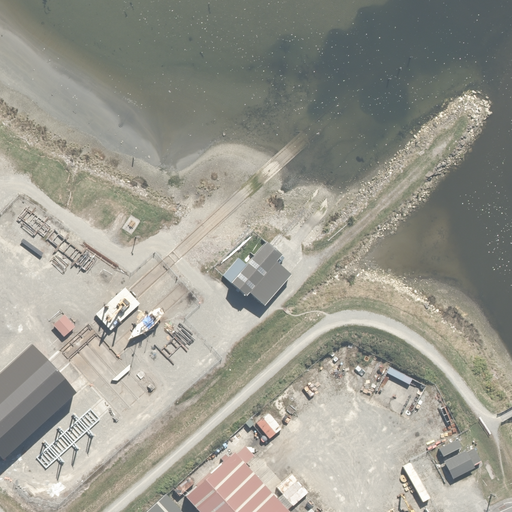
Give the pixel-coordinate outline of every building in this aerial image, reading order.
[(290,273),(273,259),(280,251),(261,236),(229,273),(264,303),(290,273)] [(64,311),(51,322),(63,336),(76,325),(64,311)] [(266,410),(254,422),(269,436),(281,425),(266,410)] [(438,447),(441,454),(458,445),(455,438),(438,447)] [(442,459),(451,478),(474,467),(464,448),(442,459)] [(289,511),(232,449),(185,491),(203,511),(289,511)] [(308,490),(291,471),(275,486),(291,505),(308,490)] [(187,511),(166,488),(138,511),(187,511)]
